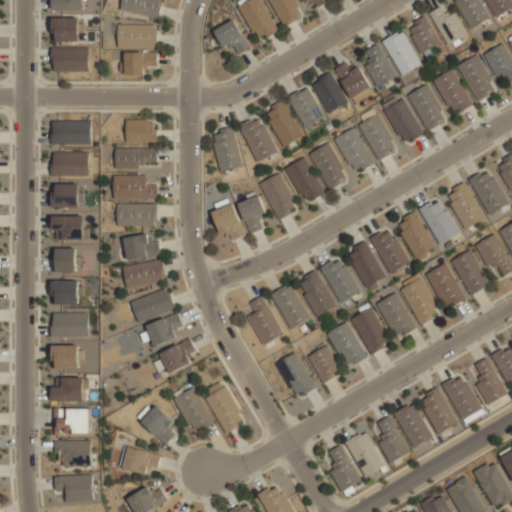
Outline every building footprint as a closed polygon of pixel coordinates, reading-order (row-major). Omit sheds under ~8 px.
[(52,0),(52,10),(83,10),(83,0),(52,0)] [(160,18),(163,0),(122,0),(120,11),(160,18)] [(279,31),(261,0),(250,0),(240,6),(260,41),(279,31)] [(270,0),(285,27),(304,16),(295,0),(270,0)] [(491,18),(480,0),(454,0),(471,29),(491,18)] [(486,0),(496,17),(511,8),(511,1),(511,0),(486,0)] [(447,14),(443,6),(431,13),(448,45),(468,34),(454,10),(447,14)] [(442,42),(425,16),(407,28),(425,54),(442,42)] [(53,17),(52,28),(56,28),(56,40),(79,41),(79,17),(53,17)] [(216,29),(226,50),(235,45),(239,53),(250,49),(236,20),(216,29)] [(118,48),(158,48),(158,25),(118,25),(118,48)] [(402,76),(422,65),(404,30),(383,40),(402,76)] [(375,86),(396,78),(382,43),(367,49),(372,61),(366,63),(375,86)] [(506,74),(511,83),(511,56),(503,43),(484,55),(499,79),(506,74)] [(51,48),(53,71),(88,71),(89,47),(51,48)] [(158,53),(125,53),(125,74),(148,74),(148,64),(158,64),(158,53)] [(498,90),(477,55),(457,66),(478,102),(498,90)] [(336,69),(352,98),(371,88),(360,67),(352,71),(347,63),(336,69)] [(473,104),(454,69),(434,80),(454,115),(473,104)] [(327,113),(347,105),(334,73),(314,82),(327,113)] [(408,95),(428,131),(448,120),(429,84),(408,95)] [(306,128),(325,116),(308,87),(289,99),(306,128)] [(406,145),(425,133),(401,96),(383,108),(406,145)] [(267,108),(281,146),(301,138),(288,101),(267,108)] [(359,124),(379,160),(398,149),(378,113),(359,124)] [(277,153),(265,116),(242,123),(254,161),(277,153)] [(52,144),(52,120),(91,121),(92,144),(52,144)] [(158,142),(158,120),(127,120),(127,142),(158,142)] [(245,166),(234,126),(211,133),(222,173),(245,166)] [(336,138),(354,174),(374,164),(356,128),(336,138)] [(329,189),(349,178),(329,143),(309,154),(329,189)] [(148,168),(148,161),(158,161),(158,148),(116,148),(116,168),(148,168)] [(51,175),(51,152),(88,153),(89,176),(51,175)] [(511,189),(511,153),(496,163),(510,191),(511,189)] [(324,193),(306,157),(286,167),(304,203),(324,193)] [(469,180),(491,215),(511,203),(488,168),(469,180)] [(260,184),(279,220),(299,209),(280,173),(260,184)] [(114,199),(158,199),(158,186),(147,186),(147,175),(114,175),(114,199)] [(467,232),(487,220),(466,182),(445,194),(467,232)] [(79,207),(78,185),(56,185),(56,206),(79,207)] [(239,202),(250,233),(262,229),(259,219),(267,216),(260,194),(239,202)] [(439,244),(459,235),(442,198),(422,207),(439,244)] [(246,235),(234,202),(212,211),(221,233),(229,230),(233,240),(246,235)] [(158,226),(158,203),(117,203),(117,226),(158,226)] [(436,248),(417,212),(397,222),(416,258),(436,248)] [(62,240),(83,238),(84,216),(54,216),(52,230),(62,230),(62,240)] [(511,224),(500,231),(511,250),(511,224)] [(371,238),(392,273),(411,262),(390,227),(371,238)] [(129,261),(161,255),(157,232),(125,238),(129,261)] [(499,265),(505,275),(511,271),(511,262),(496,234),(476,245),(490,270),(499,265)] [(367,288),(387,277),(367,241),(348,252),(367,288)] [(76,271),(75,248),(57,248),(55,272),(76,271)] [(452,261),(472,296),(491,284),(471,250),(452,261)] [(342,303),(362,292),(341,256),(322,268),(342,303)] [(124,266),(127,288),(167,282),(164,260),(124,266)] [(448,310),(467,298),(446,263),(427,275),(448,310)] [(298,281),(318,317),(338,305),(318,270),(298,281)] [(423,325),(442,312),(418,274),(399,287),(423,325)] [(53,280),(53,304),(78,304),(78,280),(53,280)] [(273,294),(291,329),(310,318),(292,284),(273,294)] [(176,309),(169,288),(131,301),(138,323),(176,309)] [(397,339),(417,328),(397,292),(377,304),(397,339)] [(257,312),(249,316),(265,346),(285,335),(264,296),(252,303),(257,312)] [(370,354),(390,344),(372,307),(352,317),(370,354)] [(89,335),(90,313),(52,313),(51,335),(89,335)] [(176,330),(184,327),(179,313),(147,325),(155,347),(179,338),(176,330)] [(327,333),(349,369),(369,357),(347,322),(327,333)] [(195,351),(191,341),(153,356),(162,377),(192,365),(188,354),(195,351)] [(53,345),(52,369),(78,367),(78,343),(53,345)] [(511,378),(511,344),(493,355),(507,381),(511,378)] [(343,371),(328,345),(308,356),(324,383),(343,371)] [(277,363),(296,399),(316,388),(297,352),(277,363)] [(490,405),(509,394),(489,358),(469,369),(490,405)] [(465,424),(485,413),(464,373),(444,384),(465,424)] [(52,401),(87,400),(86,377),(61,377),(62,386),(51,385),(52,401)] [(194,434),(214,423),(194,385),(173,397),(194,434)] [(246,423),(228,386),(207,397),(225,434),(246,423)] [(459,423),(438,387),(419,399),(440,434),(459,423)] [(175,422),(155,403),(140,420),(167,444),(176,434),(169,428),(175,422)] [(397,411),(411,447),(432,439),(418,403),(397,411)] [(91,408),(55,408),(55,434),(91,434),(91,408)] [(391,463),(411,452),(391,416),(378,423),(385,435),(378,439),(391,463)] [(367,478),(386,466),(366,431),(346,442),(367,478)] [(57,441),(57,466),(91,466),(91,441),(57,441)] [(161,455),(127,445),(121,467),(155,476),(161,455)] [(330,452),(337,464),(329,468),(345,493),(364,482),(342,445),(330,452)] [(511,449),(501,456),(511,474),(511,449)] [(474,471),(496,511),(511,501),(511,486),(497,459),(474,471)] [(67,502),(94,501),(93,475),(56,476),(56,492),(66,491),(67,502)] [(447,489),(460,511),(488,511),(467,477),(447,489)] [(267,511),(296,511),(278,483),(258,495),(267,511)] [(167,500),(147,511),(135,511),(127,498),(148,486),(152,492),(160,488),(167,500)] [(452,511),(442,493),(422,503),(426,511),(452,511)] [(229,511),(255,511),(249,500),(229,511)]
